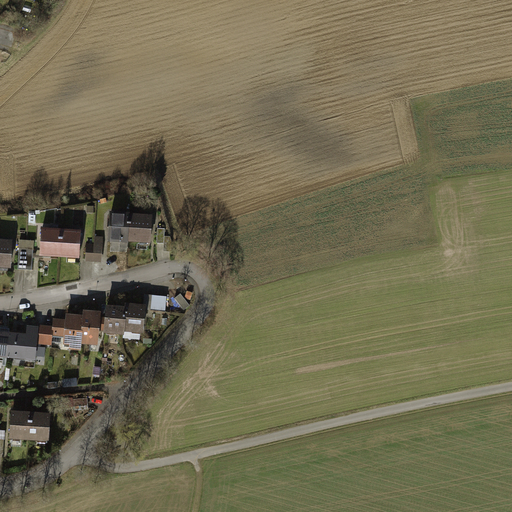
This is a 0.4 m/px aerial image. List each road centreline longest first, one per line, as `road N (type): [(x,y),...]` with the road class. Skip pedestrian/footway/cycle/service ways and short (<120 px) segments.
road 1 (unclassified): [(511,388),(132,469),(105,471),(79,449)]
road 2 (residential): [(0,303),(197,273),(202,309),(79,449)]
